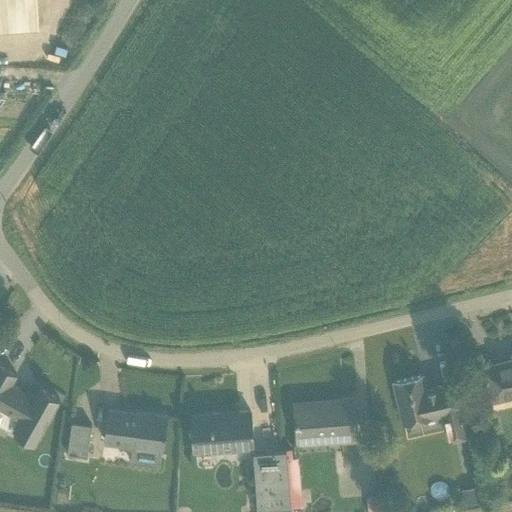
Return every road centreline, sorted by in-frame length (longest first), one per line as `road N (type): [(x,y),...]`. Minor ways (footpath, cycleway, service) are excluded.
road 1 (unclassified): [(0,248),(64,325),(89,341),(151,358),(279,350),(511,295)]
road 2 (unclassified): [(0,191),(129,0)]
